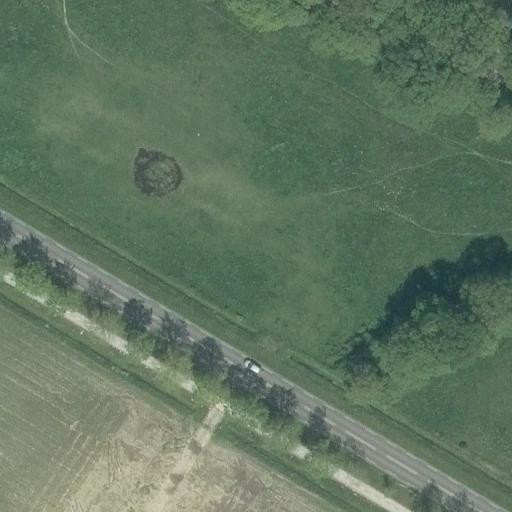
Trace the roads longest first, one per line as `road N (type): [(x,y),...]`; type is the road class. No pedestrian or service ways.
road 1 (primary): [(479,511),(0,224)]
road 2 (track): [(511,80),(328,0)]
